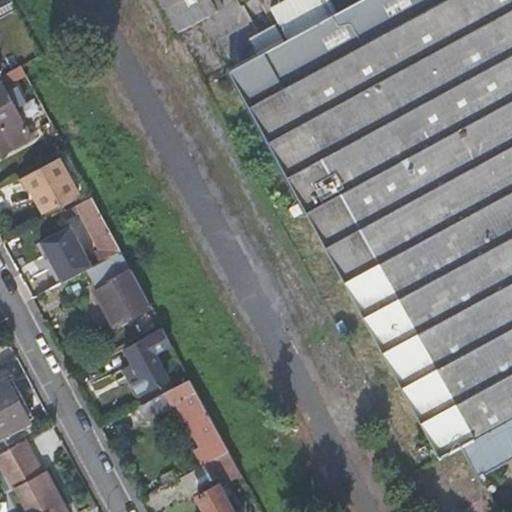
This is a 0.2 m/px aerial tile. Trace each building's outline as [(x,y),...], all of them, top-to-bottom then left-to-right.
[(144,0),(150,10),(169,0),(144,0)] [(511,415),(511,0),(277,0),(280,6),(247,21),(270,66),(237,83),(428,441),(444,431),(452,447),(511,415)] [(40,55),(31,36),(25,40),(30,48),(6,62),(10,70),(20,65),(40,55)] [(20,65),(10,70),(16,80),(25,75),(20,65)] [(5,93),(0,83),(0,151),(28,137),(14,109),(24,103),(15,87),(5,93)] [(47,171),(50,176),(30,187),(41,211),(76,194),(61,164),(47,171)] [(119,251),(91,197),(61,213),(64,219),(78,212),(98,250),(79,259),(85,270),(119,251)] [(138,285),(119,251),(85,270),(96,287),(92,289),(103,309),(108,307),(117,324),(149,305),(138,285)] [(113,326),(117,324),(108,307),(103,309),(113,326)] [(170,344),(161,327),(123,349),(146,390),(166,379),(152,353),(170,344)] [(228,451),(190,379),(171,390),(179,404),(201,447),(194,450),(202,466),(228,451)] [(0,434),(29,418),(7,380),(0,383),(0,434)] [(179,404),(171,390),(138,408),(145,422),(179,404)] [(62,511),(24,442),(0,455),(0,466),(6,477),(9,475),(28,511),(62,511)] [(249,487),(231,454),(184,479),(191,492),(210,481),(211,483),(221,478),(225,485),(232,481),(238,493),(249,487)] [(232,511),(217,485),(197,496),(204,511),(232,511)]
